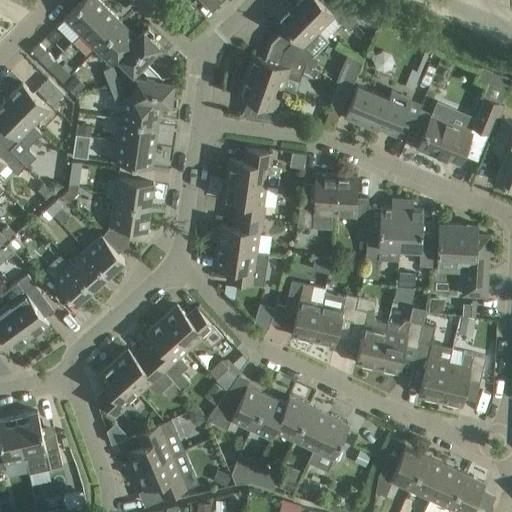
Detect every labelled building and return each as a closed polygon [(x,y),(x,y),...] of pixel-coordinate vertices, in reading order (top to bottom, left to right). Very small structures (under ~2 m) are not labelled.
[(106,7),(98,0),(81,0),(64,17),(80,33),(106,7)] [(318,30),(325,37),(340,22),(349,30),(358,21),(336,0),(332,0),(326,6),(319,0),(292,0),(290,2),(318,30)] [(325,37),(318,30),(290,2),(275,18),(294,38),(283,49),(305,63),(328,40),(325,37)] [(122,22),(106,7),(80,33),(96,49),(122,22)] [(136,37),(122,22),(96,49),(111,64),(136,37)] [(143,30),(136,37),(116,58),(132,74),(160,46),(143,30)] [(55,58),(39,42),(31,50),(46,66),(52,60),(55,58)] [(316,70),(305,63),(283,49),(278,63),(252,54),(245,75),(282,88),(286,76),(299,81),(301,74),(313,79),(316,70)] [(358,74),(359,58),(345,57),(344,73),(358,74)] [(67,76),(52,60),(46,66),(61,81),(67,76)] [(116,72),(113,65),(102,69),(105,76),(116,72)] [(119,80),(116,72),(105,76),(108,84),(119,80)] [(504,94),(510,79),(491,72),(486,86),(504,94)] [(75,75),(66,85),(75,95),(85,85),(75,75)] [(275,108),(282,88),(245,75),(237,96),(264,105),(259,118),(287,122),(290,114),(275,108)] [(47,76),(36,87),(55,105),(65,94),(47,76)] [(170,104),(173,81),(134,76),(131,96),(161,101),(160,103),(170,104)] [(122,87),(119,80),(108,84),(111,91),(122,87)] [(35,126),(51,110),(22,82),(6,99),(35,126)] [(395,133),(410,96),(391,88),(388,96),(357,83),(344,116),(377,129),(379,126),(395,133)] [(125,94),(122,87),(111,91),(114,98),(125,94)] [(131,96),(123,95),(120,120),(157,125),(160,103),(161,101),(131,96)] [(472,126),(489,132),(501,103),(484,96),(472,126)] [(35,126),(6,99),(0,105),(0,123),(13,136),(5,144),(25,163),(35,154),(29,149),(29,145),(41,133),(35,126)] [(471,131),(431,114),(418,146),(446,158),(447,156),(459,161),(471,131)] [(511,121),(503,117),(490,148),(505,154),(495,178),(511,184),(511,121)] [(157,125),(120,120),(117,141),(154,146),(157,125)] [(75,133),(75,134),(91,136),(92,125),(77,123),(75,133)] [(154,146),(117,141),(114,162),(151,167),(154,146)] [(73,147),(72,156),(87,158),(88,149),(73,147)] [(272,151),(245,148),(244,160),(229,158),(226,179),(266,185),(277,186),(280,166),(270,165),(272,151)] [(25,163),(9,149),(1,158),(0,156),(0,168),(5,163),(15,173),(25,163)] [(82,162),(71,161),(68,183),(78,184),(79,184),(82,162)] [(334,214),(336,174),(315,173),(313,201),(300,200),(296,224),(311,225),(312,213),(334,214)] [(357,175),(336,174),(334,214),(356,216),(355,223),(367,224),(368,197),(356,197),(357,175)] [(153,182),(116,177),(113,201),(150,207),(153,182)] [(263,204),(266,185),(226,179),(223,200),(238,202),(236,214),(263,218),(265,204),(263,204)] [(51,180),(47,184),(55,192),(62,186),(58,181),(51,180)] [(53,192),(44,183),(37,190),(46,199),(53,192)] [(67,188),(61,195),(68,201),(77,194),(78,184),(68,183),(67,188)] [(367,226),(363,277),(377,278),(379,246),(398,247),(401,198),(391,198),(391,207),(380,206),(379,227),(367,226)] [(413,199),(401,198),(398,247),(420,248),(419,263),(432,264),(434,233),(422,233),(423,209),(412,208),(413,199)] [(63,207),(55,199),(47,206),(54,214),(63,207)] [(150,207),(113,201),(109,226),(146,231),(150,207)] [(54,214),(47,206),(38,214),(45,222),(54,214)] [(263,218),(236,214),(234,226),(220,224),(217,245),(256,251),(259,231),(262,231),(263,218)] [(478,225),(438,223),(437,258),(463,259),(461,294),(486,295),(489,234),(477,234),(478,225)] [(7,225),(0,232),(4,235),(8,240),(10,239),(16,233),(7,225)] [(15,234),(6,242),(14,250),(22,243),(15,234)] [(101,234),(84,248),(108,274),(124,260),(101,234)] [(0,261),(4,258),(14,251),(6,242),(0,246),(0,261)] [(256,251),(217,245),(214,266),(228,268),(227,280),(264,285),(268,252),(256,251)] [(84,248),(68,263),(91,289),(108,274),(84,248)] [(50,265),(57,273),(52,278),(62,289),(75,304),(91,289),(68,263),(61,255),(50,265)] [(27,273),(0,292),(0,295),(7,304),(6,305),(30,337),(49,323),(32,301),(42,293),(27,273)] [(324,291),(325,287),(291,279),(285,304),(297,307),(291,335),(312,340),(321,299),(322,300),(324,291)] [(312,340),(334,345),(340,317),(352,320),(355,307),(358,295),(346,292),(345,296),(338,294),(324,291),(322,300),(321,299),(312,340)] [(430,296),(428,310),(442,312),(444,303),(440,298),(430,296)] [(269,326),(275,307),(259,302),(253,321),(269,326)] [(177,304),(162,318),(189,347),(202,335),(211,345),(222,336),(196,307),(187,315),(177,304)] [(30,337),(6,305),(0,309),(0,332),(13,350),(30,337)] [(425,309),(413,306),(409,320),(405,319),(398,327),(398,324),(387,322),(376,367),(398,372),(405,345),(416,348),(422,322),(425,309)] [(368,310),(355,307),(352,320),(349,332),(361,335),(355,362),(376,367),(387,322),(376,320),(373,313),(367,312),(368,310)] [(475,320),(462,317),(459,331),(472,334),(475,320)] [(179,355),(189,347),(162,318),(146,332),(156,343),(146,352),(173,380),(181,389),(190,381),(181,371),(188,365),(179,355)] [(416,348),(412,365),(424,368),(418,395),(440,400),(449,361),(437,358),(440,344),(432,342),(436,326),(423,323),(422,322),(416,348)] [(173,380),(146,352),(137,360),(128,349),(112,363),(138,393),(147,385),(151,390),(154,392),(158,392),(162,391),(173,380)] [(460,363),(449,361),(440,400),(461,405),(468,378),(480,381),(485,356),(463,351),(460,363)] [(138,393),(112,363),(96,377),(106,388),(97,396),(115,416),(125,407),(124,406),(138,393)] [(216,378),(226,390),(237,375),(228,367),(216,378)] [(208,392),(217,400),(225,390),(215,383),(208,392)] [(250,427),(266,394),(246,385),(241,397),(226,390),(206,418),(226,428),(231,418),(250,427)] [(270,437),(285,403),(266,394),(250,427),(270,437)] [(289,396),(285,403),(274,429),(293,438),(309,405),(289,396)] [(293,438),(313,448),(329,415),(309,405),(293,438)] [(37,411),(15,416),(25,458),(26,458),(29,471),(62,465),(54,430),(42,433),(37,411)] [(308,460),(328,469),(349,424),(329,415),(313,448),(308,460)] [(4,463),(25,458),(15,416),(0,419),(0,468),(5,467),(4,463)] [(140,445),(127,451),(135,471),(172,455),(185,449),(171,418),(159,424),(154,426),(136,434),(140,445)] [(425,455),(405,446),(389,479),(378,474),(375,491),(385,495),(392,480),(409,488),(425,455)] [(172,455),(135,471),(143,490),(157,484),(163,498),(164,497),(181,490),(187,487),(199,482),(185,449),(172,455)] [(445,464),(425,455),(409,488),(429,498),(445,464)] [(255,471),(236,463),(231,473),(235,484),(250,482),(255,471)] [(301,470),(284,463),(274,484),(291,492),(301,470)] [(278,472),(258,464),(255,471),(250,482),(272,488),(278,472)] [(422,511),(446,511),(449,507),(465,473),(445,464),(429,498),(422,511)] [(217,468),(212,480),(224,486),(230,474),(217,468)] [(471,511),(485,482),(465,473),(449,507),(460,511),(471,511)] [(224,500),(215,501),(216,511),(225,511),(224,500)] [(196,511),(199,511),(209,511),(211,503),(197,502),(196,511)]
